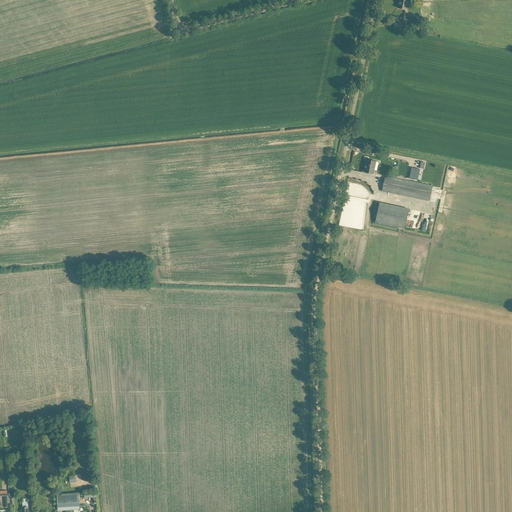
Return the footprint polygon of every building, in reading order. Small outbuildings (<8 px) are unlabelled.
[(405,9),(407,0),(409,0),(398,0),(398,2),(400,2),(398,8),(405,9)] [(416,17),(409,15),(404,14),(403,23),(415,26),(416,17)] [(376,161),(371,160),(366,159),(364,172),(373,174),(376,161)] [(412,168),(410,178),(414,179),(417,179),(420,169),(412,168)] [(429,201),(432,189),(432,187),(385,177),(382,192),(429,201)] [(409,209),(379,203),(375,222),(404,229),(409,209)] [(5,508),(8,507),(10,507),(9,496),(9,495),(7,495),(7,490),(0,490),(0,496),(4,496),(5,508)] [(58,510),(80,509),(79,496),(57,497),(58,510)]
